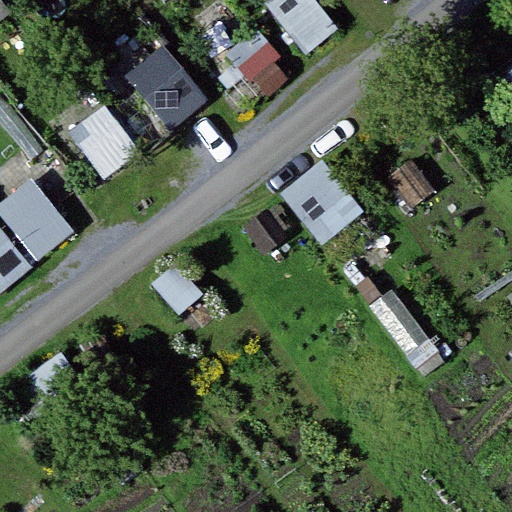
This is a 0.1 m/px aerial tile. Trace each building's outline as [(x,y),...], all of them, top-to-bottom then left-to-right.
[(320,0),(278,0),(273,4),(309,53),(342,29),(320,0)] [(178,60),(143,79),(174,133),(208,113),(178,60)] [(105,179),(147,149),(114,104),(73,133),(105,179)] [(326,160),(284,196),(329,248),(371,212),(326,160)] [(36,180),(0,209),(0,298),(80,233),(36,180)]
